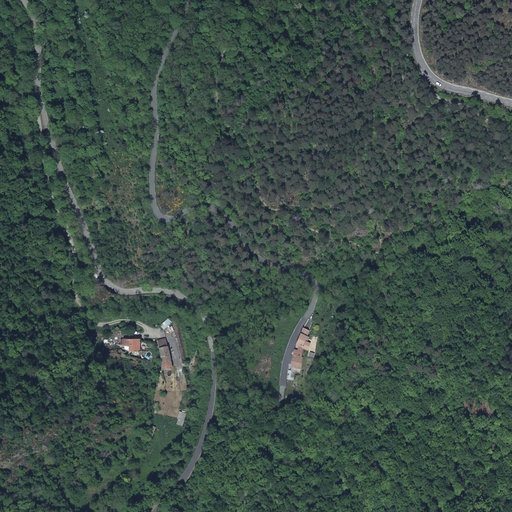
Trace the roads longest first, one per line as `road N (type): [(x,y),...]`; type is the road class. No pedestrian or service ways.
road 1 (residential): [(194,0),(159,91),(153,203),(170,219),(198,205),(225,215),(261,262),(309,276),(315,293),(234,511)]
road 2 (tertiary): [(22,0),(33,18),(50,146),(102,279),(181,296),(211,335),(206,426),(191,465),(157,511)]
road 3 (secondary): [(412,0),(409,44),(421,68),(463,91),(511,102)]
